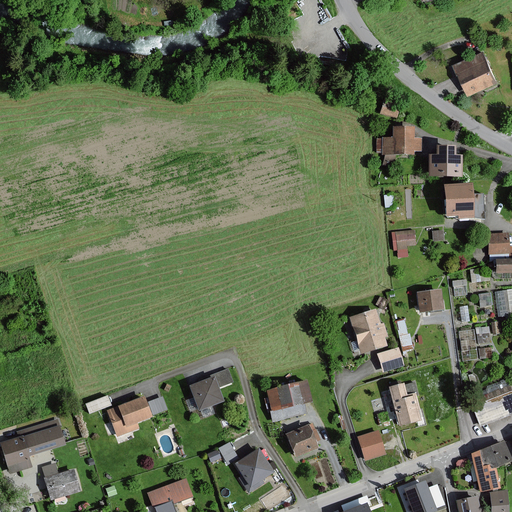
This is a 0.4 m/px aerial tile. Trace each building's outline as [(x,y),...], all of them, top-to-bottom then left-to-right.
[(467,95),(493,84),(480,54),(473,57),(454,65),(458,74),(467,95)] [(414,127),(394,127),(394,138),(383,138),(383,139),(378,139),(378,152),(383,152),(383,154),(414,154),(414,150),(421,150),(421,139),(414,139),(414,127)] [(455,146),(438,146),(438,155),(431,155),(431,175),(447,175),(462,175),(462,155),(455,155),(455,146)] [(484,217),(483,194),(473,195),(472,184),(447,185),(448,215),(459,215),(460,218),(474,217),(484,217)] [(393,255),(407,255),(407,243),(414,243),(414,228),(392,229),(393,255)] [(508,234),(490,234),(491,253),(508,253),(508,234)] [(511,259),(498,260),(498,272),(511,272),(511,259)] [(511,314),(511,289),(496,292),(499,316),(511,314)] [(440,290),(419,292),(422,311),(442,309),(440,290)] [(478,293),(479,304),(491,304),(490,292),(478,293)] [(376,310),(351,318),(362,353),(387,345),(376,310)] [(400,346),(409,345),(406,317),(397,318),(400,346)] [(404,365),(399,348),(379,354),(384,371),(404,365)] [(233,380),(229,370),(191,385),(201,410),(226,400),(220,385),(233,380)] [(307,381),(270,389),(274,408),(311,399),(307,381)] [(403,384),(391,388),(401,424),(421,419),(415,394),(407,396),(403,384)] [(88,410),(111,402),(107,392),(85,400),(88,410)] [(511,413),(511,392),(474,408),(482,426),(511,413)] [(144,397),(109,410),(117,435),(140,427),(138,420),(167,409),(162,397),(146,404),(144,397)] [(65,444),(59,426),(23,437),(28,455),(65,444)] [(310,426),(288,436),(297,455),(318,445),(310,426)] [(385,453),(378,432),(359,437),(366,459),(385,453)] [(11,473),(32,467),(28,455),(23,437),(2,443),(11,473)] [(218,445),(225,460),(237,455),(229,440),(218,445)] [(484,466),(490,464),(491,469),(496,467),(511,461),(504,441),(480,451),(484,466)] [(275,470),(261,448),(239,462),(247,475),(242,478),(250,491),(265,482),(262,478),(275,470)] [(501,487),(496,467),(491,469),(490,464),(484,466),(480,451),(473,453),(481,491),(501,487)] [(58,463),(45,467),(54,499),(83,490),(76,468),(61,473),(58,463)] [(156,511),(175,511),(173,504),(193,496),(187,479),(149,493),(155,508),(156,511)] [(428,511),(436,509),(425,481),(407,489),(415,511),(428,511)] [(508,511),(507,491),(491,492),(492,511),(508,511)] [(477,497),(457,501),(459,511),(483,511),(483,510),(480,511),(477,497)] [(370,511),(367,503),(344,511),(370,511)]
